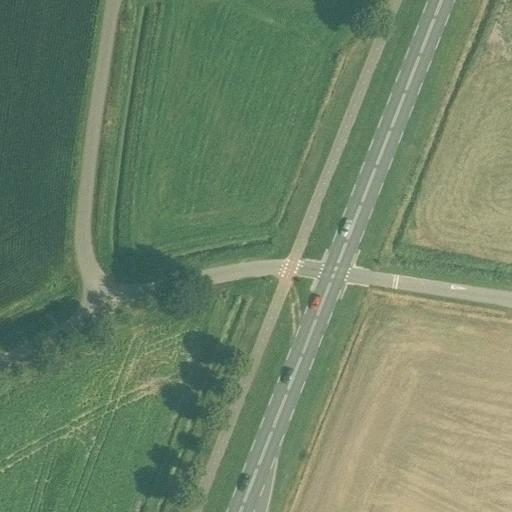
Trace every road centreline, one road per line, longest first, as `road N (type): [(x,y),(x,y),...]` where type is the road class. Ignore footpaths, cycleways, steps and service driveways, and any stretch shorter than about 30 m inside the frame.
road 1 (unclassified): [(107,311),(88,270),(84,227),(114,0)]
road 2 (primary): [(335,277),(444,0)]
road 3 (primary): [(243,511),(335,277)]
road 4 (unclassified): [(107,311),(192,282),(256,272),(335,277)]
road 5 (unclassified): [(511,304),(335,277)]
road 6 (unclassified): [(0,369),(107,311)]
